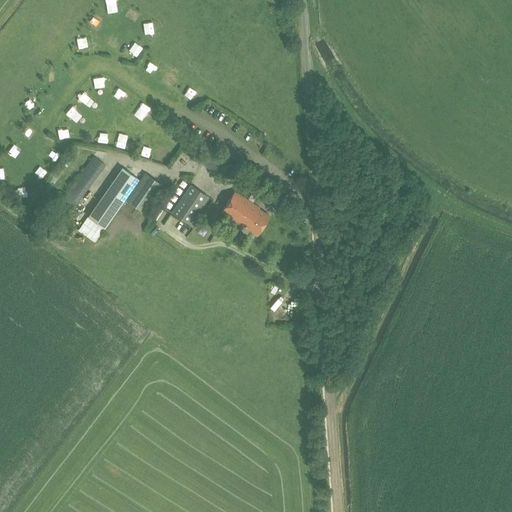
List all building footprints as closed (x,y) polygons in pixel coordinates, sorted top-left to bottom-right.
[(231,166),(206,150),(198,162),(217,173),(219,170),(226,174),(231,166)] [(74,207),(106,166),(93,156),(63,198),(64,198),(74,207)] [(139,179),(122,167),(88,216),(104,228),(139,179)] [(162,185),(145,174),(127,200),(143,212),(162,185)] [(208,197),(190,184),(172,213),(189,224),(208,197)] [(258,208),(258,207),(235,191),(221,213),(243,228),(244,227),(256,235),(269,215),(258,208)] [(62,206),(55,201),(50,209),(56,214),(62,206)]
